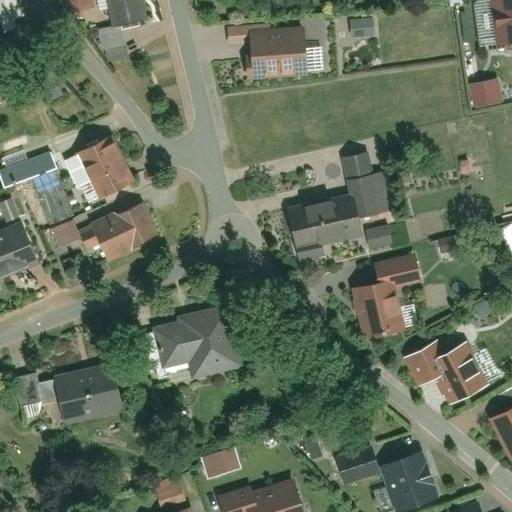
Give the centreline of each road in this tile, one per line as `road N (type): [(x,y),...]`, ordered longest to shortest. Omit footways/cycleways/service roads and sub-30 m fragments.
road 1 (residential): [(232,229),(252,261),(377,382),(511,496)]
road 2 (residential): [(232,229),(0,340)]
road 3 (residential): [(39,0),(160,146),(214,153)]
road 4 (residential): [(176,0),(214,153)]
